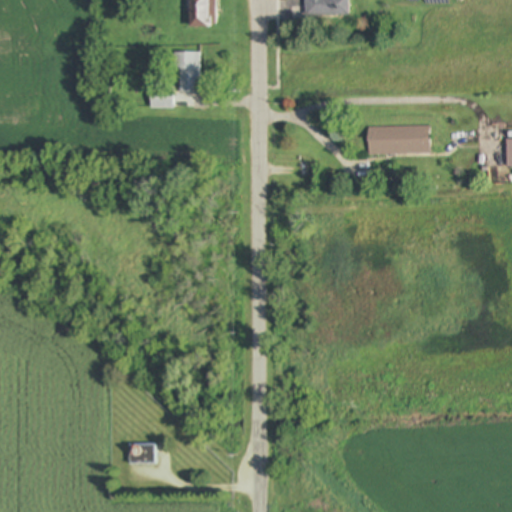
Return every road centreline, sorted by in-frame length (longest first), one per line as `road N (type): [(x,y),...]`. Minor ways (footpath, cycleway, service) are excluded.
road 1 (residential): [(260,511),(260,206)]
road 2 (residential): [(260,206),(257,0)]
